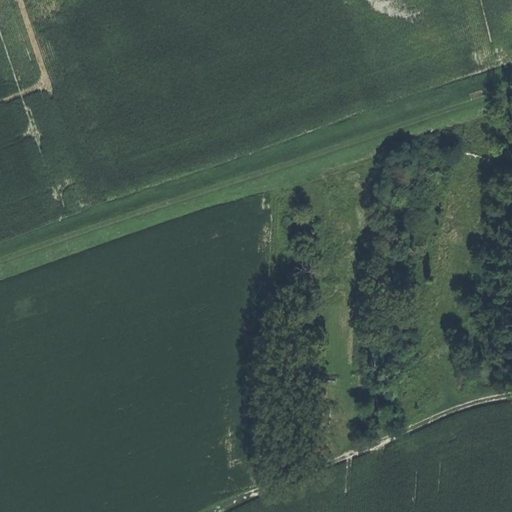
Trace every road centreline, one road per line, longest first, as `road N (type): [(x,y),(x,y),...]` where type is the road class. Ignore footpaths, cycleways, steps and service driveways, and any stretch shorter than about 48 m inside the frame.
road 1 (track): [(511,87),(0,259)]
road 2 (track): [(511,396),(411,427),(222,511)]
